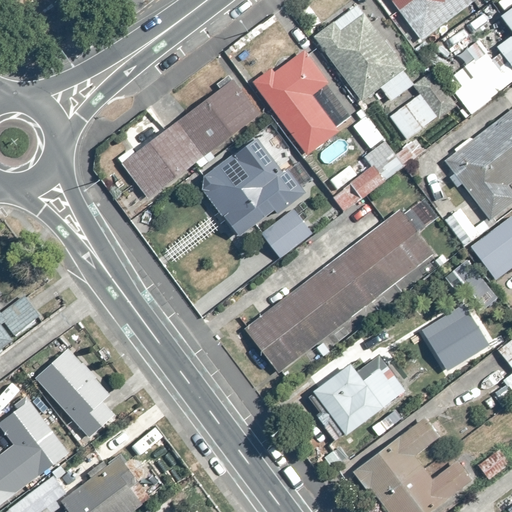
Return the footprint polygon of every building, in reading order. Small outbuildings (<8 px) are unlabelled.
[(473,0),(390,0),(421,40),(473,0)] [(511,36),(511,0),(494,0),(502,12),(497,16),(510,34),(511,36)] [(400,94),(413,84),(401,69),(404,66),(355,2),(311,35),(361,101),(379,87),(390,101),(400,94)] [(498,53),(511,71),(511,36),(510,34),(493,46),(498,53)] [(327,82),(299,44),(250,81),(306,154),(337,131),(310,95),(327,82)] [(457,86),(452,90),(471,115),(511,84),(511,71),(498,53),(490,59),(482,48),(448,74),(457,86)] [(407,103),(388,117),(406,142),(454,105),(429,72),(413,84),(400,94),(407,103)] [(258,114),(231,77),(118,163),(146,199),(258,114)] [(451,173),(446,177),(456,189),(462,184),(491,223),(511,206),(511,194),(506,186),(511,181),(511,107),(442,162),(451,173)] [(373,166),(385,183),(407,166),(367,113),(350,126),(369,151),(364,155),(373,166)] [(282,171),(255,135),(194,181),(237,238),(274,211),(277,215),(309,190),(290,164),(282,171)] [(336,194),(373,166),(362,152),(326,180),(336,194)] [(373,166),(336,194),(331,198),(343,214),(385,183),(373,166)] [(262,355),(276,374),(433,253),(417,233),(438,216),(423,198),(409,209),(405,204),(357,241),(343,223),(327,236),(340,253),(241,329),(262,355)] [(459,206),(442,219),(463,245),(486,226),(481,219),(473,225),(459,206)] [(311,234),(293,208),(259,232),(278,258),(311,234)] [(493,281),(511,267),(511,214),(468,246),(493,281)] [(511,315),(511,311),(488,283),(471,297),(497,328),(511,315)] [(0,347),(40,317),(23,294),(2,309),(0,306),(0,347)] [(373,325),(345,346),(357,361),(384,339),(373,325)] [(511,373),(488,391),(501,409),(511,400),(511,337),(496,349),(511,370),(511,373)] [(322,343),(304,357),(312,367),(330,353),(322,343)] [(107,393),(64,346),(32,376),(88,437),(112,415),(99,400),(107,393)] [(276,374),(262,355),(248,366),(266,390),(280,379),(276,374)] [(362,381),(349,363),(310,391),(325,411),(316,417),(334,442),(404,391),(385,364),(362,381)] [(27,396),(0,417),(0,426),(14,444),(0,454),(0,503),(69,451),(27,396)] [(422,416),(350,471),(381,511),(426,511),(473,476),(459,457),(430,479),(413,456),(438,437),(422,416)] [(334,452),(329,445),(317,454),(330,473),(350,459),(342,446),(334,452)] [(496,445),(473,462),(489,483),(511,465),(496,445)] [(108,462),(59,500),(68,511),(128,511),(140,503),(108,462)] [(0,511),(51,511),(61,505),(56,498),(66,491),(53,473),(0,511)]
